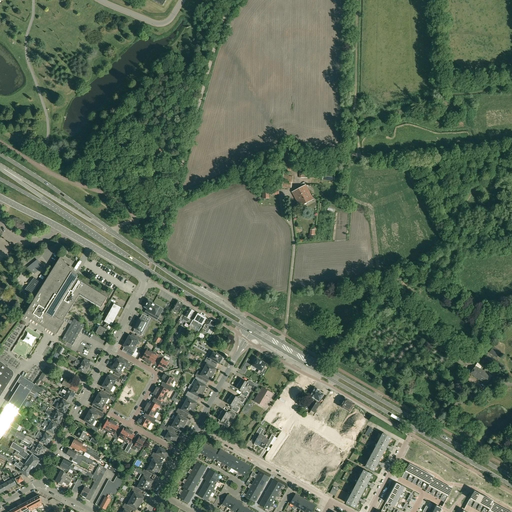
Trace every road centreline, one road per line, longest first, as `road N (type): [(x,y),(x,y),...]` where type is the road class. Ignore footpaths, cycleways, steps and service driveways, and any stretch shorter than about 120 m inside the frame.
road 1 (primary): [(254,325),(0,153)]
road 2 (primary): [(249,332),(511,485)]
road 3 (primary): [(511,476),(254,325)]
road 4 (primary): [(0,178),(249,332)]
road 5 (track): [(358,156),(278,151),(171,197)]
road 6 (track): [(511,141),(358,156)]
road 7 (unclassified): [(39,482),(110,348)]
